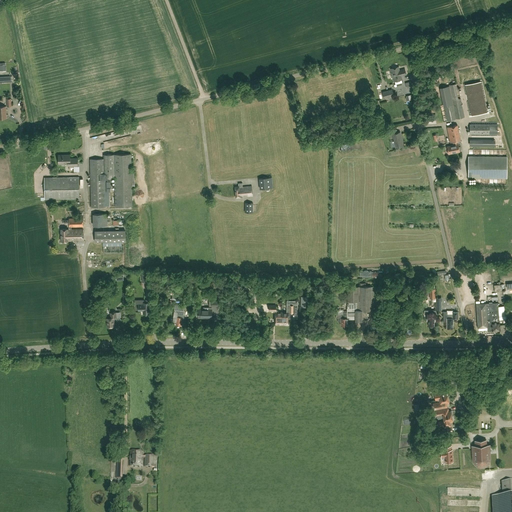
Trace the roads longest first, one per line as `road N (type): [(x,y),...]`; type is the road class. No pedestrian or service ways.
road 1 (tertiary): [(471,344),(122,342),(0,351)]
road 2 (unclassified): [(0,148),(408,47)]
road 3 (unclassified): [(471,344),(415,118),(408,47)]
